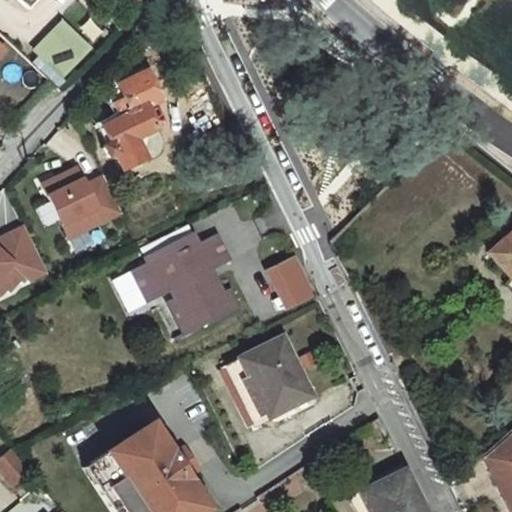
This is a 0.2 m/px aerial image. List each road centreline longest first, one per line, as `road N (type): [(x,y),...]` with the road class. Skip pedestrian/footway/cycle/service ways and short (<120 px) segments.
road 1 (unclassified): [(205,0),(243,111),(439,511)]
road 2 (residential): [(167,0),(0,174)]
road 3 (tertiary): [(511,138),(338,0)]
